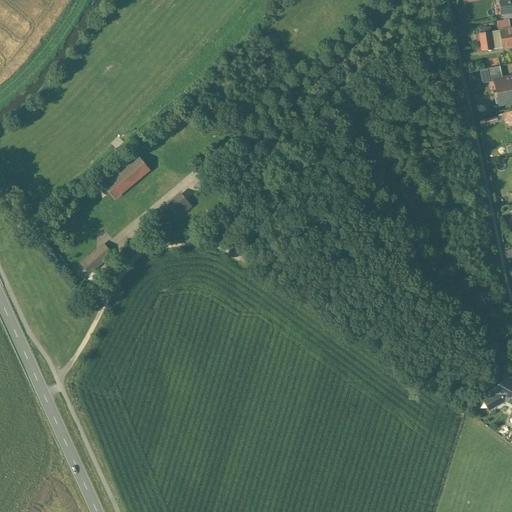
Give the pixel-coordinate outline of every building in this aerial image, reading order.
[(511,0),(498,0),(501,13),(511,11),(511,0)] [(509,19),(496,21),(497,28),(510,26),(509,19)] [(511,28),(499,30),(502,48),(511,46),(511,28)] [(499,30),(489,32),(492,49),(502,48),(499,30)] [(489,32),(479,33),(481,51),(492,49),(489,32)] [(499,66),(486,69),(488,77),(489,82),(493,81),(493,80),(502,79),(499,66)] [(502,79),(493,80),(493,81),(498,105),(511,101),(511,78),(511,76),(511,79),(511,84),(511,85),(509,77),(502,79)] [(485,125),(497,120),(495,114),(482,119),(485,125)] [(135,154),(100,182),(114,198),(148,170),(143,164),(135,154)] [(176,193),(164,203),(169,208),(176,216),(187,206),(180,198),(176,193)] [(102,245),(80,264),(88,274),(110,254),(102,245)] [(507,402),(511,405),(511,379),(507,377),(488,395),(480,400),(488,413),(507,402)]
